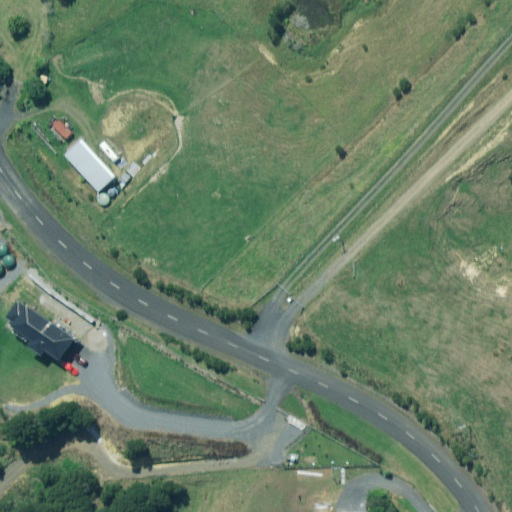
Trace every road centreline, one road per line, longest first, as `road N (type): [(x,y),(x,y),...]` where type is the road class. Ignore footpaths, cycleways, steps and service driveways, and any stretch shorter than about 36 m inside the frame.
road 1 (unclassified): [(0,164),(42,221),(90,266),(201,331),(358,401),(439,459),(482,511)]
road 2 (unknown): [(511,33),(226,342)]
